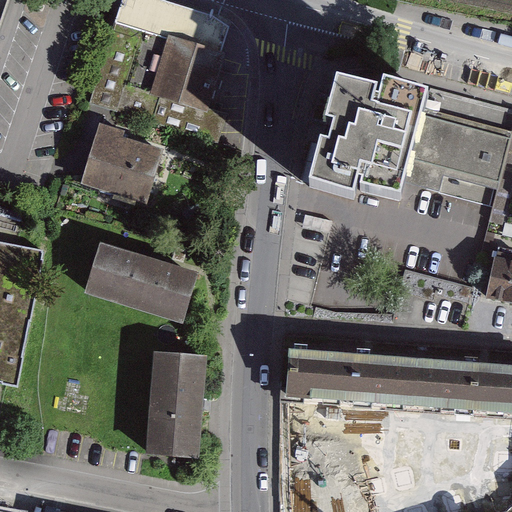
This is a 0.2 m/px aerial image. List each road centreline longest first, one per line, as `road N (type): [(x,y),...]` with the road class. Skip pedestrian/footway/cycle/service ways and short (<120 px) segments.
road 1 (tertiary): [(258,322),(295,5)]
road 2 (residential): [(258,322),(511,346)]
road 3 (primary): [(295,5),(511,65)]
road 4 (residential): [(207,511),(0,465)]
road 5 (tertiary): [(250,511),(258,322)]
